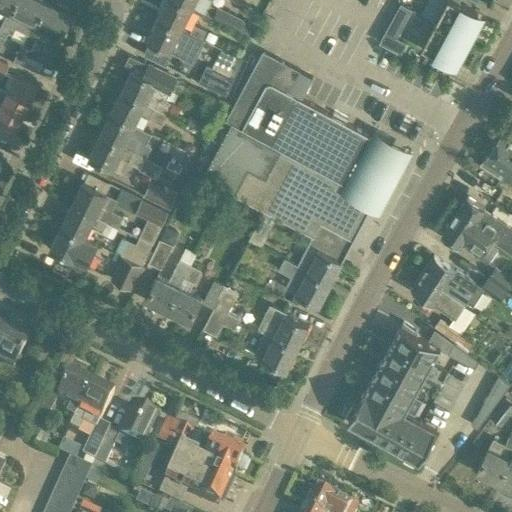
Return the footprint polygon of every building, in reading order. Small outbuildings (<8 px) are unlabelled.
[(0,0),(0,6),(7,10),(11,0),(0,0)] [(11,0),(7,10),(0,23),(0,45),(10,25),(27,33),(42,0),(11,0)] [(58,35),(71,9),(52,0),(42,0),(27,33),(21,45),(25,47),(18,63),(36,71),(41,61),(27,54),(40,27),(58,35)] [(182,25),(191,6),(192,4),(184,0),(165,0),(159,14),(181,25),(182,25)] [(217,8),(209,4),(211,0),(184,0),(192,4),(191,6),(213,17),(212,17),(241,32),(246,21),(218,7),(217,8)] [(233,0),(250,8),(254,0),(233,0)] [(470,40),(480,23),(474,20),(478,12),(454,0),(446,0),(435,21),(470,40)] [(401,3),(390,23),(400,28),(411,8),(401,3)] [(148,36),(151,38),(144,51),(167,63),(174,49),(192,59),(203,37),(191,30),(181,26),(181,25),(159,14),(148,36)] [(457,65),(470,40),(435,21),(421,46),(457,65)] [(194,24),(191,30),(203,37),(207,30),(194,24)] [(209,30),(205,37),(213,41),(216,34),(209,30)] [(401,53),(407,42),(385,31),(379,42),(401,53)] [(230,76),(239,58),(220,49),(212,67),(230,76)] [(300,70),(262,51),(226,120),(231,123),(203,176),(313,234),(308,243),(318,248),(318,247),(342,260),(375,198),(381,201),(390,183),(403,159),(373,144),(377,138),(289,91),(300,70)] [(180,79),(148,63),(144,72),(133,67),(123,88),(169,110),(172,103),(166,99),(171,89),(175,91),(180,79)] [(207,65),(199,81),(224,94),(232,77),(230,76),(212,67),(207,65)] [(300,70),(292,85),(296,87),(307,93),(315,78),(300,70)] [(0,97),(23,108),(35,83),(13,72),(5,88),(0,85),(0,97)] [(167,114),(169,110),(123,88),(112,109),(135,120),(139,113),(149,118),(162,125),(167,114)] [(0,130),(10,135),(23,108),(0,97),(0,130)] [(172,103),(169,110),(177,114),(180,107),(172,103)] [(152,156),(156,148),(139,139),(144,128),(134,123),(135,120),(112,109),(102,131),(148,153),(152,156)] [(511,184),(511,132),(505,128),(481,163),(511,184)] [(150,159),(152,156),(148,153),(102,131),(91,153),(114,164),(124,169),(128,161),(140,167),(146,156),(150,159)] [(169,160),(166,166),(178,172),(181,166),(169,160)] [(72,201),(119,223),(124,213),(112,208),(118,196),(110,193),(82,180),(72,201)] [(168,206),(175,193),(149,181),(143,194),(168,206)] [(511,253),(511,229),(484,210),(485,208),(467,197),(454,216),(491,240),(511,253)] [(153,240),(167,210),(141,198),(135,211),(148,217),(140,234),(153,240)] [(119,223),(72,201),(62,223),(86,235),(91,224),(103,230),(108,219),(119,224),(119,223)] [(498,246),(491,241),(491,240),(454,216),(442,235),(459,246),(461,244),(488,262),(498,246)] [(92,252),(97,240),(86,235),(62,223),(51,246),(75,257),(86,263),(91,251),(92,252)] [(262,245),(268,234),(255,227),(249,239),(262,245)] [(116,249),(122,252),(143,262),(153,240),(140,234),(136,242),(122,236),(116,249)] [(162,267),(173,243),(161,238),(154,252),(149,262),(162,267)] [(318,248),(308,243),(297,263),(331,281),(342,260),(318,247),(318,248)] [(122,252),(121,253),(124,255),(113,276),(132,286),(143,262),(122,252)] [(422,272),(464,301),(473,307),(484,290),(458,273),(457,272),(458,272),(434,256),(422,272)] [(331,281),(297,263),(286,257),(280,268),(292,275),(287,285),(296,290),(320,303),(331,281)] [(180,285),(190,264),(180,259),(169,280),(159,274),(147,298),(169,309),(180,285)] [(195,282),(201,269),(190,264),(180,285),(169,309),(190,320),(202,296),(180,285),(184,277),(195,282)] [(511,279),(496,267),(488,277),(507,291),(511,283),(511,279)] [(453,317),(464,301),(422,272),(411,289),(453,317)] [(499,301),(507,291),(488,277),(481,288),(499,301)] [(213,307),(214,305),(224,284),(214,279),(203,302),(213,307)] [(228,312),(239,291),(224,284),(214,305),(228,312)] [(298,346),(308,325),(286,314),(287,312),(270,304),(258,326),(298,346)] [(235,329),(241,318),(228,312),(214,305),(213,307),(214,308),(203,328),(216,335),(222,323),(235,329)] [(467,351),(474,342),(441,317),(434,326),(467,351)] [(432,364),(441,348),(416,334),(417,332),(404,322),(402,326),(401,325),(392,341),(432,364)] [(13,369),(27,340),(0,326),(0,367),(2,363),(13,369)] [(287,367),(298,346),(258,326),(257,328),(265,332),(256,350),(264,355),(287,367)] [(392,341),(384,357),(423,380),(432,364),(392,341)] [(455,344),(454,344),(449,355),(475,369),(479,362),(455,344)] [(415,395),(423,380),(384,357),(375,373),(415,395)] [(74,417),(91,381),(68,370),(62,383),(52,378),(34,413),(46,420),(58,396),(70,403),(66,413),(74,417)] [(406,411),(415,395),(375,373),(366,389),(406,411)] [(488,397),(497,403),(511,385),(499,376),(487,397),(488,398),(488,397)] [(91,381),(74,417),(69,427),(78,431),(82,423),(94,429),(82,455),(94,461),(95,460),(105,438),(104,438),(109,426),(100,421),(114,393),(91,381)] [(406,411),(366,389),(348,422),(420,461),(435,433),(418,424),(415,429),(394,417),(399,409),(405,412),(406,411)] [(511,402),(506,398),(492,415),(502,423),(509,414),(511,415),(511,431),(505,445),(495,440),(477,473),(498,484),(511,457),(511,402)] [(142,445),(156,416),(158,413),(133,401),(117,433),(142,445)] [(37,439),(40,433),(40,432),(46,420),(34,413),(25,433),(37,439)] [(162,444),(169,447),(174,436),(179,426),(172,422),(162,444)] [(179,426),(174,436),(187,442),(192,432),(179,426)] [(242,470),(247,460),(241,457),(243,453),(237,450),(240,445),(206,429),(195,451),(195,452),(196,452),(203,455),(202,459),(235,474),(236,473),(234,472),(236,468),(242,470)] [(81,451),(86,435),(67,430),(62,446),(81,451)] [(37,439),(36,441),(45,445),(49,437),(40,432),(40,433),(37,439)] [(234,476),(235,474),(202,459),(203,455),(196,452),(195,452),(195,451),(185,447),(187,442),(174,436),(169,447),(177,451),(165,478),(157,494),(181,505),(187,490),(218,504),(231,475),(234,476)] [(94,461),(105,466),(115,443),(105,438),(95,460),(94,461)] [(75,460),(69,457),(44,511),(71,511),(76,501),(91,466),(75,459),(75,460)] [(511,457),(498,484),(511,491),(511,457)] [(83,494),(92,498),(94,493),(92,488),(87,485),(83,494)] [(313,490),(304,508),(311,511),(347,511),(352,503),(339,497),(340,496),(318,485),(316,491),(313,490)] [(153,497),(140,491),(135,503),(148,509),(147,509),(153,511),(164,511),(168,504),(153,497)]
